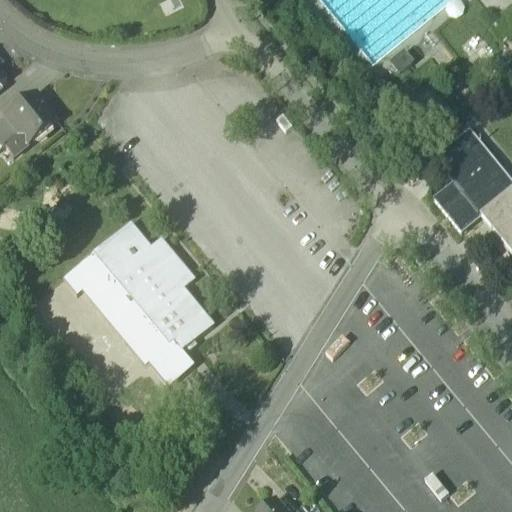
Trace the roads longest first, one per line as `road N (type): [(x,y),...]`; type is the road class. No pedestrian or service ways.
road 1 (residential): [(209,511),(397,206)]
road 2 (residential): [(0,9),(55,67),(92,76),(197,65),(250,39)]
road 3 (residential): [(250,39),(397,206)]
road 4 (residential): [(397,206),(511,332)]
